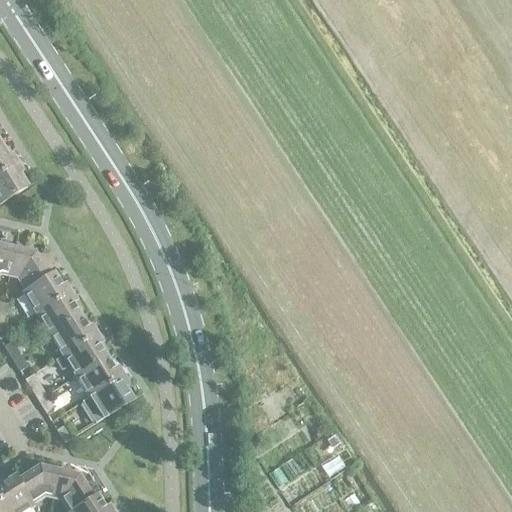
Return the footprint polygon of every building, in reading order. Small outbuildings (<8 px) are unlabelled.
[(0,175),(16,165),(11,157),(7,159),(0,147),(0,175)] [(16,165),(0,175),(0,205),(27,189),(18,175),(21,173),(16,165)] [(8,278),(14,251),(0,247),(0,276),(8,278)] [(14,251),(8,278),(17,280),(25,294),(49,279),(35,256),(14,251)] [(53,276),(49,279),(25,294),(23,295),(36,316),(70,295),(64,287),(61,289),(53,276)] [(70,295),(36,316),(49,337),(79,318),(71,306),(75,304),(70,295)] [(62,358),(96,337),(91,328),(87,331),(79,318),(49,337),(62,358)] [(96,337),(62,358),(57,361),(63,370),(68,366),(75,379),(105,360),(98,348),(101,346),(96,337)] [(18,341),(13,344),(12,343),(4,349),(12,361),(20,356),(20,355),(25,352),(18,341)] [(12,361),(20,373),(28,368),(20,356),(12,361)] [(105,360),(75,379),(89,400),(122,379),(117,370),(113,372),(105,360)] [(95,425),(132,402),(124,389),(127,387),(122,379),(89,400),(82,404),(95,425)] [(38,402),(46,397),(39,385),(30,390),(38,402)] [(38,402),(46,414),(54,409),(46,397),(38,402)] [(65,427),(57,432),(64,445),(73,439),(65,427)] [(16,484),(30,507),(44,499),(52,501),(59,474),(39,469),(16,484)] [(66,511),(76,511),(93,501),(78,478),(59,474),(52,501),(61,502),(66,511)] [(30,507),(16,484),(13,480),(1,488),(0,486),(0,504),(4,511),(28,511),(32,510),(30,507)] [(97,499),(93,501),(76,511),(110,511),(109,509),(105,511),(97,499)]
